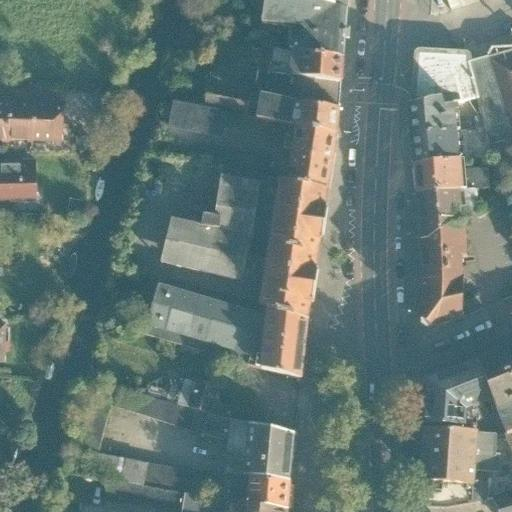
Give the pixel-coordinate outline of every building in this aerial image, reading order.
[(347,0),(287,0),(287,3),(346,11),(347,0)] [(287,3),(270,1),(269,3),(263,2),(260,29),(288,33),(285,53),(298,54),(297,58),(342,62),(346,11),(287,3)] [(511,52),(488,59),(511,137),(511,52)] [(410,109),(457,103),(453,53),(415,53),(410,109)] [(453,53),(457,103),(476,101),(489,147),(511,142),(511,137),(488,59),(471,64),(469,58),(466,53),(453,53)] [(342,62),(297,58),(290,57),(288,68),(270,65),(268,77),(296,81),(296,86),(339,91),(342,62)] [(339,91),(296,86),(293,106),(338,113),(339,91)] [(249,98),(209,89),(205,105),(246,114),(249,98)] [(0,141),(59,142),(59,101),(0,100),(0,141)] [(335,140),(338,113),(293,106),(259,100),(255,125),(292,132),(335,140)] [(457,103),(410,109),(408,109),(410,137),(456,133),(454,120),(459,119),(458,112),(457,103)] [(226,114),(172,104),(168,128),(221,138),(226,114)] [(292,132),(284,180),(328,188),(335,140),(292,132)] [(410,137),(413,166),(461,161),(469,160),(466,132),(456,133),(410,137)] [(307,329),(328,188),(284,180),(250,175),(253,155),(192,144),(188,163),(163,157),(158,182),(217,194),(213,219),(203,218),(200,232),(169,226),(159,272),(259,296),(255,315),(307,329)] [(416,203),(459,200),(463,200),(462,194),(488,191),(487,170),(462,173),(461,161),(413,166),(416,203)] [(0,164),(0,198),(35,198),(35,165),(0,164)] [(419,249),(466,246),(465,226),(462,227),(459,200),(416,203),(419,249)] [(419,249),(420,333),(426,338),(433,337),(462,328),(462,314),(463,286),(462,265),(466,264),(466,246),(419,249)] [(133,334),(296,381),(307,329),(255,315),(147,286),(142,300),(153,303),(147,322),(138,319),(133,334)] [(511,349),(477,363),(506,435),(511,432),(511,349)] [(426,383),(424,426),(475,429),(475,423),(474,416),(471,409),(490,402),(475,364),(426,383)] [(209,419),(217,387),(196,381),(188,413),(209,419)] [(209,419),(188,413),(120,393),(114,411),(204,439),(209,419)] [(99,455),(110,406),(88,401),(75,456),(86,458),(81,481),(107,485),(103,506),(136,511),(180,511),(183,500),(208,503),(212,476),(99,455)] [(424,426),(419,493),(425,509),(452,509),(471,505),(473,477),(475,455),(475,429),(424,426)] [(291,483),(292,435),(247,434),(247,460),(233,460),(232,479),(238,480),(291,483)] [(291,483),(238,480),(234,504),(290,511),(291,483)] [(511,511),(511,493),(507,496),(493,499),(498,510),(498,511),(511,511)]
